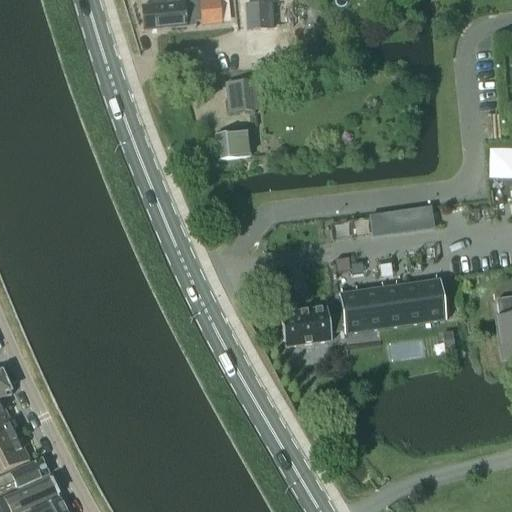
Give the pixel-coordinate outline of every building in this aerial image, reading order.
[(147,0),(148,8),(141,9),(143,33),(194,28),(194,24),(200,24),(200,28),(220,26),(217,0),(147,0)] [(271,5),(244,7),(246,32),(272,31),(271,5)] [(259,81),(224,85),(227,116),(263,112),(259,81)] [(247,135),(214,138),(216,163),(249,160),(247,135)] [(433,235),(430,209),(389,214),(393,240),(433,235)] [(331,344),(330,335),(343,333),(344,337),(445,323),(439,283),(338,297),(341,317),(327,319),(326,311),(279,317),(284,350),(331,344)] [(511,299),(496,302),(498,319),(495,319),(501,363),(511,361),(511,299)] [(452,334),(442,335),(443,343),(453,341),(452,334)] [(0,401),(9,398),(0,376),(0,401)] [(0,428),(9,424),(3,412),(7,410),(4,403),(0,404),(0,428)] [(0,451),(18,443),(13,431),(16,429),(13,422),(9,424),(0,428),(0,451)] [(18,443),(0,451),(0,476),(28,463),(22,450),(26,448),(22,441),(18,443)] [(15,492),(28,486),(47,477),(40,462),(0,479),(0,491),(9,487),(8,486),(12,484),(15,492)] [(0,502),(0,511),(31,511),(57,501),(48,481),(0,502)] [(62,511),(57,501),(31,511),(62,511)]
